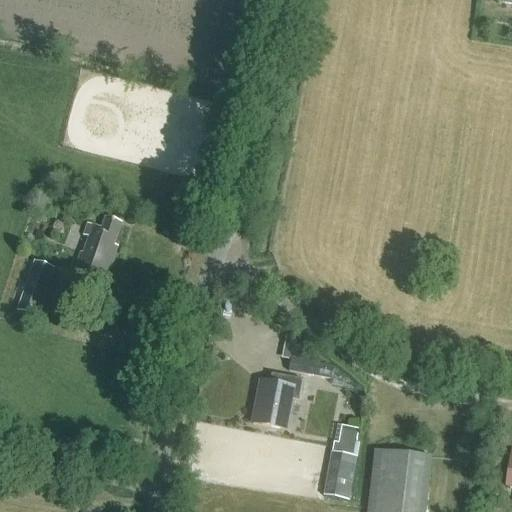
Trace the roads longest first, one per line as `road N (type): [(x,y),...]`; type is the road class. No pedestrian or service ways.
road 1 (unclassified): [(152,511),(190,318),(244,172),(286,0)]
road 2 (track): [(511,418),(355,367),(215,251)]
road 3 (track): [(156,490),(0,454)]
